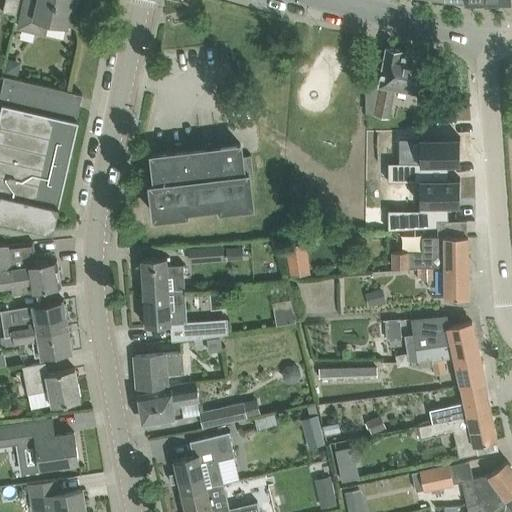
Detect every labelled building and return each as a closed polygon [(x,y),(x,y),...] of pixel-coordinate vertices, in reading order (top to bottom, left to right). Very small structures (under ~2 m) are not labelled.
[(5,0),(3,11),(17,14),(20,0),(5,0)] [(68,24),(68,23),(72,6),(76,7),(77,0),(25,0),(20,27),(36,31),(39,18),(68,24)] [(366,112),(390,116),(395,86),(419,91),(425,57),(402,52),(403,49),(387,46),(380,81),(371,79),(366,112)] [(16,60),(9,58),(5,71),(18,74),(20,66),(16,60)] [(83,93),(69,90),(4,75),(1,91),(0,91),(0,216),(55,229),(60,204),(57,203),(76,121),(79,122),(80,119),(77,118),(83,93)] [(387,161),(387,180),(419,180),(419,177),(447,177),(447,157),(459,157),(459,136),(419,136),(419,162),(387,161)] [(242,142),(213,146),(213,141),(205,142),(206,147),(153,153),(157,183),(152,183),(156,215),(176,213),(189,211),(188,207),(221,202),(222,207),(253,203),(249,170),(246,171),(242,142)] [(387,208),(387,229),(436,225),(436,218),(447,218),(447,198),(459,198),(459,177),(447,177),(419,177),(419,180),(419,208),(387,208)] [(468,219),(448,219),(438,219),(438,235),(423,235),(423,250),(393,250),(393,266),(444,266),(444,265),(469,265),(469,235),(468,235),(468,219)] [(307,239),(287,241),(290,273),(309,271),(307,239)] [(0,241),(0,288),(30,283),(32,290),(62,285),(58,259),(54,259),(53,253),(31,254),(30,243),(34,242),(34,241),(10,244),(0,241)] [(189,247),(190,261),(225,259),(224,245),(189,247)] [(184,264),(168,266),(168,256),(142,257),(144,290),(170,289),(186,287),(184,264)] [(469,265),(444,265),(444,266),(445,296),(470,296),(469,265)] [(422,267),(422,277),(422,279),(434,279),(434,266),(422,266),(422,267)] [(370,305),(383,302),(380,288),(366,292),(370,305)] [(170,289),(144,290),(146,324),(188,322),(186,289),(170,290),(170,289)] [(64,298),(44,302),(33,303),(34,306),(26,307),(30,321),(0,326),(0,335),(1,335),(69,324),(64,298)] [(273,305),(276,321),(294,318),(291,302),(273,305)] [(416,348),(418,360),(432,358),(433,360),(445,358),(455,356),(479,350),(473,320),(449,325),(448,313),(423,316),(411,317),(416,348)] [(191,320),(193,336),(229,333),(227,317),(191,320)] [(401,317),(386,318),(387,339),(397,339),(402,333),(401,317)] [(1,335),(3,349),(17,347),(16,343),(32,339),(36,357),(53,353),(73,350),(69,324),(1,335)] [(224,348),(223,336),(191,340),(192,352),(224,348)] [(416,348),(408,349),(409,360),(412,359),(413,361),(418,360),(416,348)] [(169,385),(168,373),(182,372),(181,350),(136,354),(138,387),(169,385)] [(479,350),(455,356),(461,384),(485,379),(479,350)] [(419,366),(434,365),(433,360),(432,358),(418,360),(419,366)] [(447,370),(445,358),(433,360),(434,365),(435,372),(447,370)] [(52,405),(62,402),(82,399),(75,367),(48,372),(46,361),(24,365),(30,392),(48,388),(52,405)] [(377,365),(319,367),(319,376),(377,374),(377,365)] [(492,408),(485,379),(461,384),(465,402),(429,409),(432,421),(492,408)] [(144,420),(176,416),(183,414),(181,403),(200,400),(198,385),(140,394),(144,420)] [(257,397),(244,400),(248,415),(261,412),(257,397)] [(244,400),(200,410),(204,427),(248,417),(248,415),(244,400)] [(492,408),(432,421),(418,424),(421,437),(454,430),(459,457),(489,451),(487,441),(498,439),(492,408)] [(306,432),(322,428),(318,414),(302,418),(306,432)] [(386,425),(381,414),(367,420),(372,432),(386,425)] [(42,470),(41,465),(79,460),(75,431),(55,434),(53,418),(0,425),(0,442),(18,441),(23,473),(42,470)] [(347,459),(345,447),(336,449),(339,461),(347,459)] [(183,491),(207,486),(207,484),(216,482),(208,451),(175,459),(178,470),(170,472),(173,482),(180,481),(183,491)] [(507,498),(511,494),(511,465),(508,460),(489,474),(463,479),(470,511),(481,503),(488,511),(507,499),(507,498)] [(455,483),(454,481),(451,463),(450,462),(420,468),(420,469),(424,488),(424,489),(455,483)] [(35,510),(42,509),(42,511),(86,511),(83,488),(58,492),(56,479),(31,483),(35,510)] [(187,511),(213,511),(213,508),(207,486),(183,491),(187,511)] [(363,502),(361,488),(345,491),(348,505),(363,502)] [(338,503),(335,492),(319,496),(322,507),(338,503)] [(488,511),(481,503),(470,511),(469,511),(511,511),(511,494),(507,498),(507,499),(488,511)]
